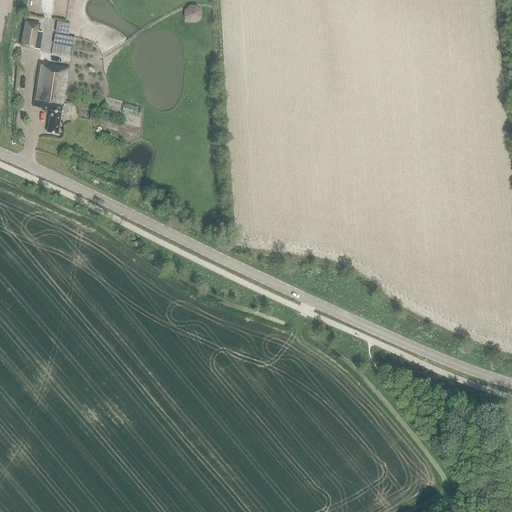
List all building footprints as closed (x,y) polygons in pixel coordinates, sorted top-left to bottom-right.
[(185,23),(202,23),(203,7),(186,6),(185,23)] [(25,22),(20,47),(34,50),(34,49),(36,40),(41,41),(43,32),(37,31),(39,25),(25,22)] [(74,38),(54,34),(52,44),(72,48),(74,38)] [(66,104),(62,103),(68,67),(39,63),(33,107),(42,108),(41,110),(50,111),(47,133),(58,134),(61,114),(64,115),(68,112),(68,107),(66,104)] [(125,103),(123,114),(141,117),(143,107),(125,103)]
